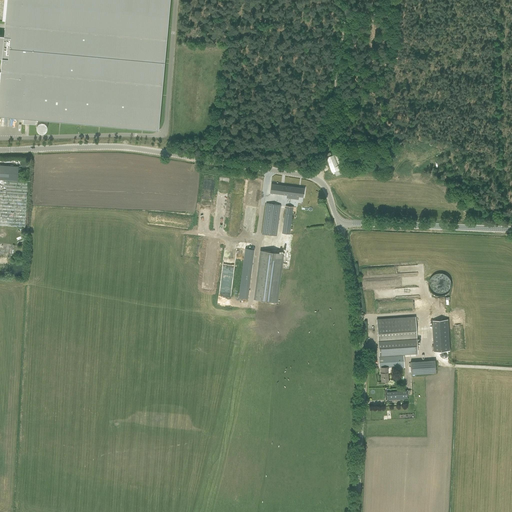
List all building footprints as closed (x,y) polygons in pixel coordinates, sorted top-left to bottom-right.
[(0,35),(0,57),(2,58),(0,77),(0,115),(24,118),(23,124),(35,125),(36,119),(158,130),(170,0),(7,0),(4,36),(0,35)] [(334,171),(336,176),(341,174),(339,169),(345,167),(340,152),(326,157),(332,172),(334,171)] [(0,225),(24,227),(27,182),(18,181),(19,166),(0,165),(0,225)] [(271,184),(270,193),(287,195),(291,196),(291,198),(295,199),(296,196),(303,197),(304,188),(271,184)] [(262,234),(277,236),(281,205),(266,203),(262,234)] [(286,206),(282,234),(289,235),(293,207),(286,206)] [(245,248),(241,278),(250,279),(254,249),(245,248)] [(276,302),(283,253),(264,251),(257,300),(276,302)] [(430,278),(429,279),(429,281),(428,283),(428,285),(428,287),(429,289),(430,291),(431,292),(433,294),(435,295),(437,296),(439,296),(441,296),(443,296),(445,295),(446,294),(447,293),(449,292),(450,290),(451,288),(451,286),(451,284),(451,282),(450,280),(449,278),(448,276),(446,275),(444,274),(442,273),(440,273),(438,273),(436,274),(434,275),(432,276),(430,278)] [(376,320),(379,355),(417,352),(415,318),(376,320)] [(432,321),(434,352),(450,351),(449,320),(432,321)] [(380,373),(381,381),(388,380),(387,367),(396,367),(396,369),(404,368),(403,356),(379,357),(379,368),(381,368),(381,373),(380,373)] [(410,362),(411,374),(435,373),(435,360),(410,362)] [(386,392),(387,400),(407,399),(407,390),(386,392)]
